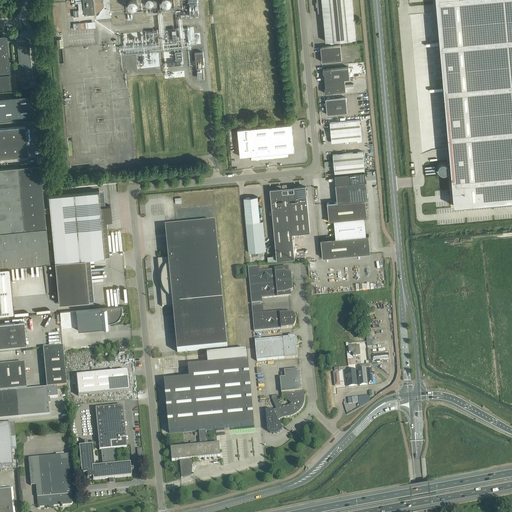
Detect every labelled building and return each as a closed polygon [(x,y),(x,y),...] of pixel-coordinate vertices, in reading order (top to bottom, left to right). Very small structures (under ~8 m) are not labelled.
[(92,0),(82,0),(83,5),(84,15),(94,14),(92,0)] [(356,38),(352,0),(316,0),(318,12),(323,12),(326,41),(356,38)] [(511,0),(435,0),(454,206),(511,200),(511,0)] [(199,17),(197,2),(189,3),(191,18),(199,17)] [(9,74),(9,71),(10,70),(7,35),(4,34),(1,35),(0,34),(0,89),(11,88),(10,74),(9,74)] [(14,63),(14,68),(16,81),(33,79),(33,77),(32,77),(29,46),(29,41),(25,41),(25,40),(17,41),(19,63),(14,63)] [(341,45),(335,46),(320,47),(322,62),(327,61),(342,60),(341,45)] [(203,52),(194,53),(196,67),(204,66),(203,52)] [(325,93),(330,93),(346,91),(345,79),(350,79),(349,67),(323,69),(323,74),(324,74),(325,88),(324,88),(325,93)] [(0,117),(32,115),(30,95),(0,97),(0,117)] [(346,97),(330,99),(325,99),(327,114),(347,113),(346,97)] [(345,121),(347,141),(362,139),(360,119),(345,121)] [(347,141),(345,121),(330,122),(332,142),(347,141)] [(292,124),(247,128),(237,129),(240,156),(251,155),(251,160),(289,156),(288,152),(294,151),(292,124)] [(0,158),(29,156),(26,126),(0,128),(0,158)] [(348,153),(350,173),(365,171),(363,151),(348,153)] [(350,173),(348,153),(333,154),(335,174),(350,173)] [(49,262),(44,212),(50,212),(49,207),(44,208),(40,164),(0,168),(0,266),(9,266),(49,262)] [(336,238),(320,240),(321,240),(322,258),(370,253),(368,235),(369,235),(366,235),(364,218),(367,217),(365,199),(368,199),(367,199),(366,181),(365,171),(350,173),(335,174),(334,174),(335,184),(337,202),(327,203),(329,221),(334,221),(336,238)] [(277,260),(282,259),(295,258),(292,234),(310,232),(306,194),(308,194),(307,189),(306,189),(306,187),(294,188),(294,192),(282,193),(282,189),(270,190),(277,260)] [(50,212),(59,304),(89,301),(86,268),(81,269),(80,259),(105,257),(101,222),(110,221),(110,220),(112,219),(111,211),(111,210),(111,208),(110,206),(100,206),(98,191),(49,196),(48,196),(49,207),(50,212)] [(249,253),(266,251),(263,221),(260,221),(257,196),(244,198),(249,253)] [(177,352),(230,347),(217,236),(216,223),(165,228),(168,258),(158,259),(162,307),(173,306),(177,352)] [(0,313),(13,313),(9,266),(0,266),(0,313)] [(277,269),(275,269),(258,271),(258,267),(259,267),(259,266),(248,267),(250,285),(292,282),(292,281),(291,274),(291,273),(292,273),(290,273),(289,272),(288,272),(287,268),(288,268),(287,268),(286,268),(284,269),(284,268),(284,269),(282,269),(280,269),(278,269),(277,269)] [(292,282),(250,285),(251,304),(262,303),(262,302),(261,302),(261,298),(279,296),(279,297),(279,296),(281,296),(283,296),(285,296),(286,296),(288,296),(290,295),(290,296),(290,295),(290,292),(291,291),(292,291),(293,290),(293,289),(293,290),(292,282)] [(254,331),(289,328),(293,328),(294,328),(295,325),(296,322),(296,320),(295,317),(294,314),(292,312),(284,313),(284,311),(285,311),(285,310),(262,313),(261,305),(263,305),(252,306),(254,331)] [(76,311),(77,326),(78,331),(103,328),(103,329),(103,328),(108,328),(108,323),(110,323),(113,322),(116,321),(119,318),(120,316),(121,312),(122,309),(122,306),(117,307),(76,311)] [(0,346),(26,344),(24,321),(0,323),(0,346)] [(295,336),(290,336),(288,336),(288,338),(255,341),(257,361),(297,357),(296,348),(299,347),(298,347),(298,344),(297,341),(296,338),(295,336),(295,335),(295,336)] [(348,346),(349,352),(353,352),(353,356),(360,355),(359,345),(352,345),(348,346)] [(44,368),(64,366),(62,346),(43,348),(44,368)] [(373,360),(377,360),(377,362),(380,362),(380,360),(389,359),(388,354),(373,356),(373,360)] [(248,360),(193,366),(188,366),(189,378),(164,381),(169,433),(199,431),(200,445),(171,448),(172,461),(180,460),(181,478),(182,478),(191,475),(194,459),(220,456),(219,443),(207,444),(206,430),(254,425),(248,360)] [(14,381),(26,380),(24,363),(13,364),(14,381)] [(13,364),(1,365),(3,382),(14,381),(13,364)] [(64,366),(44,368),(45,378),(65,376),(64,366)] [(300,369),(284,371),(285,378),(280,378),(282,399),(286,398),(291,404),(289,405),(287,406),(286,406),(281,407),(279,399),(272,399),(276,409),(273,411),(272,409),(265,410),(267,431),(268,432),(268,431),(270,433),(274,434),(277,434),(280,432),(282,430),(283,430),(282,429),(278,421),(279,421),(278,420),(281,419),(284,418),(291,417),(294,415),(297,414),(299,411),(301,409),(303,406),(304,403),(305,399),(305,396),(304,396),(302,396),(300,370),(300,369)] [(356,370),(357,384),(366,383),(364,369),(356,370)] [(78,396),(129,391),(127,371),(76,375),(78,396)] [(66,386),(65,376),(45,378),(46,388),(66,386)] [(14,381),(3,382),(4,391),(26,389),(26,380),(14,381)] [(57,387),(47,388),(0,392),(0,419),(50,415),(48,398),(58,397),(57,387)] [(369,401),(368,395),(358,397),(359,407),(361,406),(364,404),(366,403),(368,402),(369,401)] [(92,445),(79,446),(81,469),(81,474),(90,473),(90,474),(92,474),(93,480),(110,478),(110,481),(113,481),(113,478),(131,476),(131,470),(133,470),(133,468),(130,468),(130,463),(115,464),(115,458),(117,458),(116,455),(115,455),(114,449),(126,447),(122,406),(95,408),(99,450),(101,450),(102,465),(94,466),(92,445)] [(16,450),(15,444),(14,423),(9,424),(0,424),(0,466),(12,465),(11,451),(16,450)] [(28,458),(30,478),(30,483),(35,482),(38,506),(39,507),(47,507),(49,505),(51,505),(53,506),(60,505),(61,507),(62,505),(71,504),(72,503),(71,488),(68,454),(28,458)] [(0,511),(13,511),(12,488),(0,489),(0,511)]
